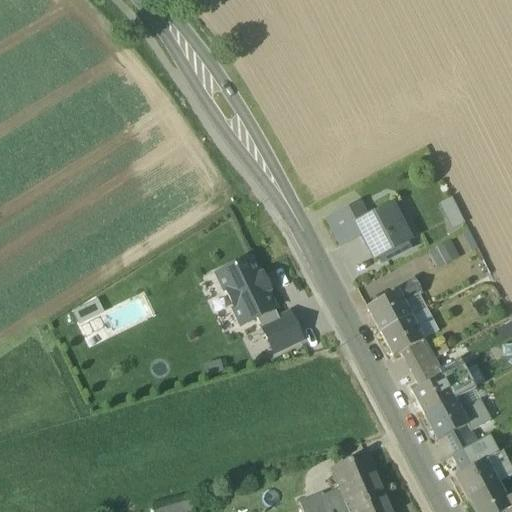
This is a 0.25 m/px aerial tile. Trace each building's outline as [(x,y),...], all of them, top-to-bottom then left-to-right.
[(450,231),(462,225),(449,199),(437,205),(450,231)] [(361,237),(366,247),(370,244),(377,258),(394,249),(408,242),(401,229),(392,212),(390,208),(356,225),(355,226),(361,237)] [(398,208),(392,212),(401,229),(407,225),(398,208)] [(326,221),(340,247),(361,237),(355,226),(356,225),(348,210),(326,221)] [(457,260),(448,242),(426,254),(436,271),(457,260)] [(373,260),(377,258),(370,244),(366,247),(373,260)] [(397,256),(394,249),(377,258),(380,264),(397,256)] [(249,261),(215,277),(239,327),(255,319),(260,330),(277,321),(264,294),(268,292),(261,277),(257,278),(249,261)] [(396,295),(401,305),(417,296),(419,296),(411,282),(393,291),(395,295),(396,295)] [(368,316),(378,335),(408,319),(401,305),(396,295),(395,295),(365,311),(368,316)] [(401,305),(408,319),(425,310),(417,296),(401,305)] [(438,335),(425,310),(408,319),(421,343),(438,335)] [(288,316),(277,321),(260,330),(271,355),(300,341),(288,316)] [(421,343),(408,319),(378,335),(391,359),(399,355),(413,347),(421,343)] [(421,343),(413,347),(423,365),(431,362),(421,343)] [(408,372),(423,365),(413,347),(399,355),(408,372)] [(436,372),(439,378),(461,368),(457,361),(436,372)] [(431,362),(423,365),(432,383),(439,378),(436,372),(431,362)] [(418,390),(432,383),(423,365),(408,372),(418,390)] [(474,367),(464,372),(474,391),(484,386),(474,367)] [(464,372),(461,368),(439,378),(452,403),(459,399),(473,392),(474,391),(464,372)] [(409,394),(422,418),(452,403),(439,378),(432,383),(418,390),(409,394)] [(473,392),(459,399),(465,410),(477,403),(479,402),(473,392)] [(459,399),(452,403),(466,427),(469,434),(488,424),(477,403),(465,410),(459,399)] [(466,427),(452,403),(422,418),(435,443),(443,439),(466,427)] [(443,439),(452,457),(466,449),(475,444),(469,434),(466,427),(443,439)] [(485,439),(475,444),(466,449),(476,467),(484,463),(484,464),(495,458),(485,439)] [(476,467),(466,449),(452,457),(461,475),(476,467)] [(511,476),(502,454),(495,458),(484,464),(496,487),(511,478),(511,476)] [(326,506),(328,511),(344,511),(383,496),(366,455),(331,469),(340,490),(335,492),(339,501),(326,506)] [(453,478),(466,503),(496,487),(484,464),(484,463),(476,467),(461,475),(453,478)] [(504,502),(496,487),(466,503),(471,511),(507,511),(509,511),(504,502)] [(323,498),(326,506),(339,501),(335,492),(323,498)] [(328,511),(326,506),(323,498),(321,494),(298,504),(301,511),(328,511)] [(389,511),(383,496),(344,511),(389,511)] [(186,511),(185,503),(155,510),(155,511),(186,511)]
